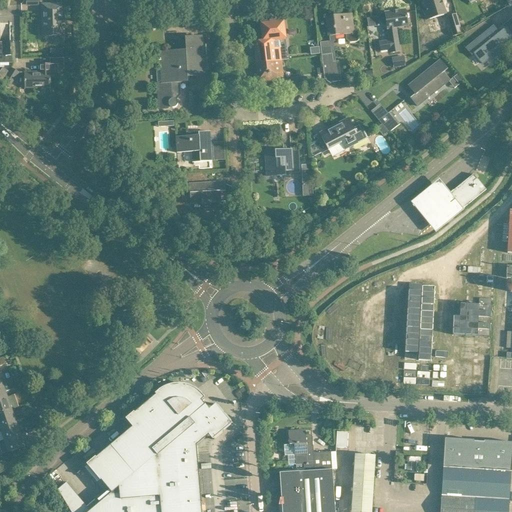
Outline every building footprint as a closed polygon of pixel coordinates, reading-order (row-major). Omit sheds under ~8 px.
[(424,12),(427,20),(446,14),(441,0),(423,0),(427,12),(424,12)] [(42,5),(43,36),(64,36),(64,25),(62,25),(61,6),(58,6),(57,4),(42,5)] [(396,28),(408,27),(405,10),(396,11),(396,13),(394,13),(394,12),(385,13),(389,41),(379,42),(380,51),(390,50),(391,53),(400,52),(396,28)] [(329,36),(334,36),(345,35),(346,39),(349,42),(356,42),(360,37),(359,32),(355,29),(352,29),(351,14),(327,17),(329,36)] [(446,17),(452,37),(462,34),(456,14),(446,17)] [(263,41),(254,42),(255,51),(274,49),(280,48),(281,60),(288,60),(285,39),(283,20),(261,23),(263,41)] [(494,26),(466,48),(472,55),(474,53),(482,63),(503,47),(505,49),(511,44),(511,23),(506,28),(503,24),(498,28),(497,30),(494,26)] [(157,85),(159,109),(168,108),(169,107),(170,107),(172,108),(174,107),(176,106),(177,105),(177,103),(177,102),(176,100),(180,95),(180,84),(189,84),(188,74),(206,73),(205,57),(202,57),(201,38),(185,39),(186,54),(178,54),(178,52),(159,53),(160,59),(158,59),(159,61),(160,61),(160,71),(156,71),(157,85)] [(329,42),(320,43),(321,56),(322,56),(323,70),(324,74),(324,80),(329,79),(333,82),(336,82),(337,82),(338,82),(341,81),(340,71),(339,61),(335,61),(333,61),(330,41),(329,42)] [(0,62),(11,62),(10,44),(0,44),(0,62)] [(274,49),(255,51),(256,63),(258,83),(275,81),(284,80),(283,79),(281,60),(280,48),(274,49)] [(406,66),(404,56),(391,59),(394,72),(403,68),(403,66),(406,66)] [(439,60),(408,86),(415,94),(411,98),(418,107),(450,81),(444,74),(448,70),(439,60)] [(40,72),(24,72),(25,88),(51,88),(50,64),(40,64),(40,72)] [(0,83),(8,72),(3,68),(0,71),(0,83)] [(2,83),(9,87),(13,81),(14,82),(19,73),(12,68),(2,83)] [(457,75),(453,78),(459,85),(463,82),(457,75)] [(306,76),(291,78),(292,87),(307,85),(306,76)] [(377,129),(384,137),(400,124),(390,112),(388,114),(380,104),(371,112),(382,125),(377,129)] [(320,133),(324,142),(329,150),(342,143),(346,149),(367,138),(359,122),(352,126),(348,118),(320,133)] [(176,137),(177,153),(192,152),(192,163),(212,162),(210,132),(198,133),(198,136),(176,137)] [(315,143),(310,146),(311,158),(321,153),(315,143)] [(265,156),(267,176),(277,176),(285,176),(284,171),(292,171),(292,160),(291,150),(275,151),(275,155),(265,156)] [(449,195),(461,210),(486,190),(473,174),(449,195)] [(461,210),(449,195),(437,180),(409,202),(434,232),(461,210)] [(224,182),(189,184),(191,204),(221,202),(231,202),(231,201),(231,190),(225,191),(224,182)] [(238,201),(238,187),(230,187),(231,190),(231,201),(238,201)] [(482,253),(478,304),(491,305),(495,254),(482,253)] [(451,336),(489,337),(489,305),(452,304),(451,336)] [(474,348),(474,337),(454,337),(454,343),(463,343),(463,348),(474,348)] [(0,386),(0,399),(7,397),(5,392),(14,388),(11,381),(2,384),(2,385),(0,386)] [(152,449),(205,405),(202,400),(205,398),(201,394),(200,393),(198,391),(197,390),(194,388),(193,387),(191,386),(188,385),(186,385),(184,384),(181,384),(179,384),(177,384),(175,384),(174,384),(172,384),(170,385),(168,385),(166,386),(165,386),(163,387),(162,388),(160,389),(159,390),(155,394),(156,395),(134,413),(134,412),(125,419),(132,427),(110,446),(112,449),(106,454),(103,451),(96,458),(95,457),(86,464),(100,481),(101,480),(111,493),(157,455),(152,449)] [(0,399),(0,413),(11,410),(7,397),(0,399)] [(201,511),(198,462),(197,462),(196,445),(208,435),(212,440),(232,423),(215,404),(209,410),(205,405),(152,449),(157,455),(111,493),(90,510),(88,511),(201,511)] [(0,413),(0,427),(15,422),(11,410),(0,413)] [(0,427),(4,440),(20,434),(15,422),(0,427)] [(304,464),(304,471),(334,469),(337,469),(336,452),(313,453),(312,435),(306,436),(305,431),(288,432),(289,445),(284,445),(285,456),(288,456),(288,465),(304,464)] [(336,447),(347,448),(348,432),(337,431),(336,447)] [(20,434),(4,440),(9,452),(28,445),(24,433),(20,434)] [(445,439),(443,467),(511,472),(511,456),(511,442),(484,441),(484,442),(474,442),(474,440),(445,439)] [(371,511),(375,456),(355,455),(351,511),(371,511)] [(406,457),(406,461),(408,462),(415,462),(415,468),(420,469),(420,462),(420,457),(408,457),(408,458),(406,457)] [(508,511),(511,472),(443,467),(439,511),(508,511)] [(336,511),(334,469),(304,471),(281,473),(279,473),(280,482),(281,498),(280,499),(279,503),(279,505),(282,505),(282,511),(336,511)]
